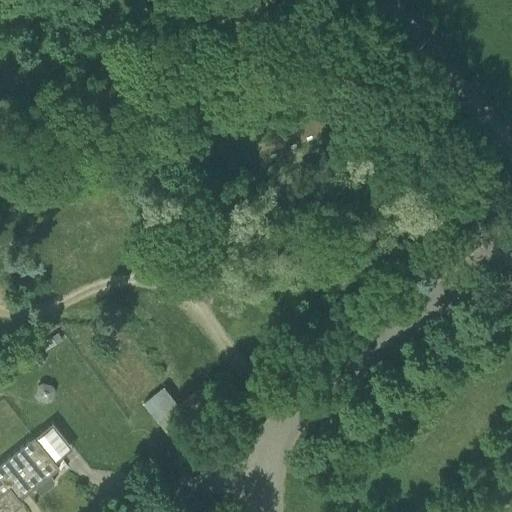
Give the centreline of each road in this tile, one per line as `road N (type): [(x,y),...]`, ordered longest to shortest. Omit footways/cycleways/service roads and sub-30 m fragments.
road 1 (track): [(282,420),(190,307),(163,289),(126,284),(43,313),(0,303)]
road 2 (unclassified): [(242,452),(511,237)]
road 3 (unclassified): [(511,146),(384,0)]
